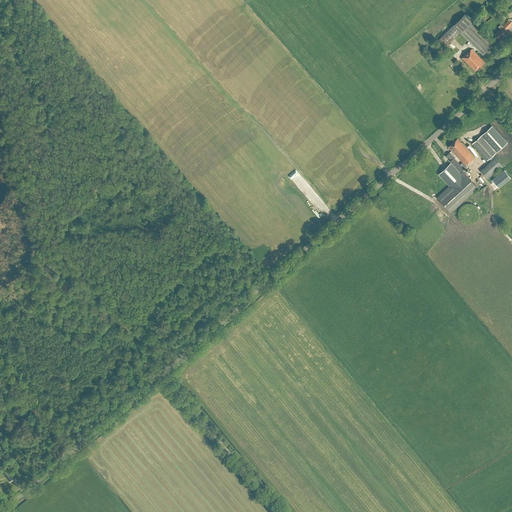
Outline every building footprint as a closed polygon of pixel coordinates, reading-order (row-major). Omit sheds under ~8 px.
[(439,39),(446,45),(460,31),(483,54),(494,42),(465,13),(453,25),(439,39)] [(511,20),(510,19),(494,34),(498,38),(511,23),(511,20)] [(471,48),(462,57),(475,70),(484,62),(471,48)] [(492,126),(472,144),(487,160),(506,142),(492,126)] [(450,161),(460,172),(467,165),(466,163),(474,156),(458,137),(448,146),(451,151),(456,155),(462,162),(460,164),(454,157),(450,161)] [(456,155),(451,151),(450,152),(449,152),(446,155),(450,159),(455,155),(455,156),(456,155)] [(495,157),(481,170),(487,178),(502,164),(495,157)] [(439,174),(450,185),(437,197),(451,212),(478,187),(464,172),(461,175),(450,163),(439,174)] [(498,186),(509,176),(504,170),(492,179),(498,186)] [(458,211),(458,214),(458,217),(460,219),(462,221),(464,223),(467,224),(470,224),(472,223),(475,222),(477,220),(478,217),(479,215),(479,212),(478,209),(477,207),(475,205),(473,204),(470,203),(468,203),(465,203),(463,205),(461,206),(459,208),(458,211)] [(2,471),(9,481),(15,477),(8,467),(2,471)]
